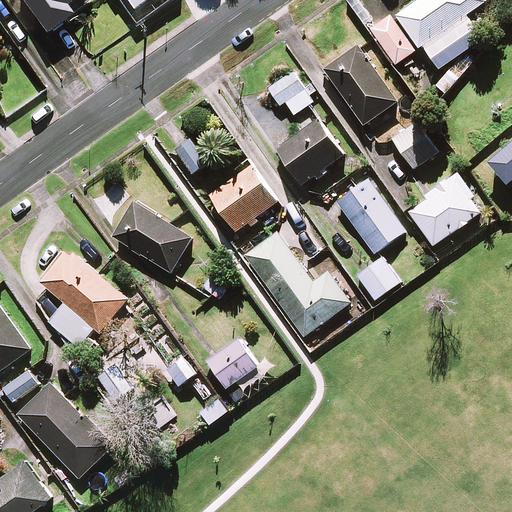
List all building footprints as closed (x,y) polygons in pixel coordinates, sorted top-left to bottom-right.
[(83,0),(24,0),(50,38),(78,19),(71,9),(83,0)] [(489,3),(486,0),(424,0),(401,16),(422,47),(426,45),(443,70),(486,40),(470,16),(489,3)] [(418,52),(394,16),(372,31),(396,67),(418,52)] [(401,102),(361,46),(328,71),(368,127),(401,102)] [(461,79),(451,71),(439,87),(449,95),(461,79)] [(312,97),(319,91),(314,84),(307,90),(295,73),(272,90),(284,106),(289,103),(298,116),(316,103),(312,97)] [(281,150),(307,186),(319,177),(321,180),(332,172),(329,169),(347,157),(322,121),(281,150)] [(441,153),(421,123),(396,139),(416,169),(441,153)] [(179,151),(206,190),(218,181),(208,167),(209,165),(193,141),(179,151)] [(511,149),(495,163),(511,184),(511,149)] [(215,195),(240,232),(252,224),(255,228),(263,222),(260,218),(281,204),(256,167),(215,195)] [(436,246),(485,214),(476,200),(479,198),(463,174),(429,196),(432,201),(414,213),(436,246)] [(408,233),(372,181),(341,202),(377,254),(408,233)] [(196,239),(139,204),(117,238),(175,274),(196,239)] [(302,264),(282,235),(250,258),(307,337),(354,303),(332,272),(320,281),(306,262),(302,264)] [(133,301),(74,250),(45,283),(69,304),(53,323),(82,348),(98,329),(104,334),(133,301)] [(403,284),(386,258),(361,275),(378,301),(403,284)] [(36,350),(0,300),(0,370),(2,374),(36,350)] [(246,392),(276,370),(268,360),(261,366),(243,340),(212,362),(240,402),(249,395),(246,392)] [(200,373),(187,358),(173,369),(185,385),(200,373)] [(134,387),(121,364),(101,376),(114,398),(134,387)] [(41,385),(31,371),(7,389),(18,403),(41,385)] [(85,417),(55,384),(22,414),(82,479),(118,447),(88,414),(85,417)] [(0,511),(37,511),(55,500),(29,462),(2,481),(5,485),(0,488),(0,511)]
